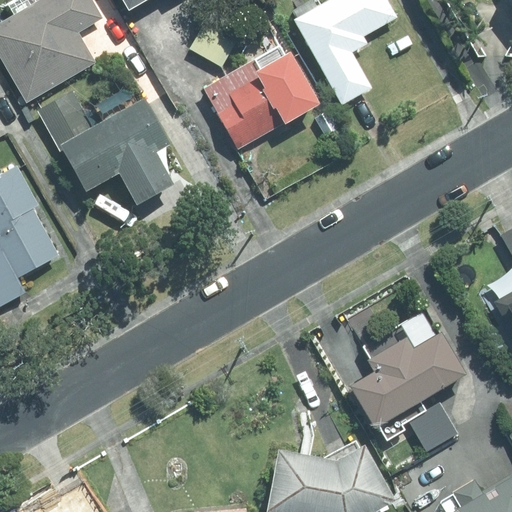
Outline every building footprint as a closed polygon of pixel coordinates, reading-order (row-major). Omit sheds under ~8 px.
[(0,66),(22,105),(92,64),(75,35),(99,20),(87,0),(39,0),(0,23),(0,66)] [(112,0),(122,15),(147,0),(112,0)] [(381,0),(328,0),(288,23),(337,108),(367,91),(347,55),(363,46),(359,39),(393,20),(381,0)] [(188,50),(220,68),(241,31),(209,13),(188,50)] [(276,47),(200,90),(234,151),(276,127),(277,129),(312,109),(276,47)] [(80,194),(165,147),(139,101),(91,127),(71,91),(34,111),(80,194)] [(33,208),(10,168),(0,174),(0,307),(21,295),(14,281),(55,258),(29,211),(33,208)] [(511,226),(497,235),(511,260),(511,290),(490,303),(511,340),(511,226)] [(458,372),(433,328),(405,345),(399,334),(359,358),(365,369),(343,382),(369,425),(458,372)] [(453,435),(434,402),(404,419),(423,452),(453,435)] [(361,511),(387,498),(356,442),(327,458),(269,447),(257,509),(272,511),(361,511)] [(511,511),(511,468),(476,490),(469,478),(447,490),(454,502),(438,511),(511,511)]
